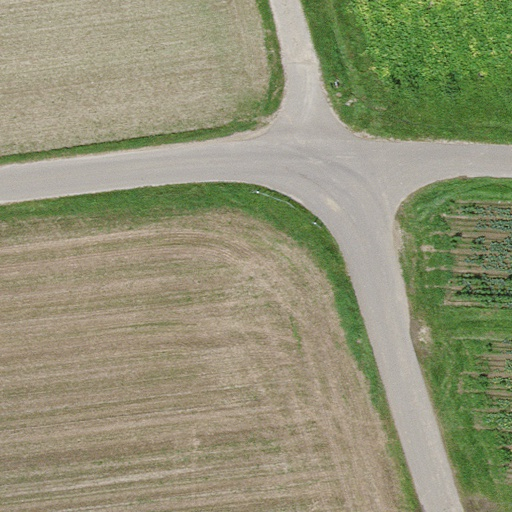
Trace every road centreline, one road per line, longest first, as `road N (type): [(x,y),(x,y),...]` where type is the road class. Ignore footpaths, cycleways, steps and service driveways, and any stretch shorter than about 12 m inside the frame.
road 1 (unclassified): [(336,159),(446,511)]
road 2 (unclassified): [(336,159),(201,163),(0,188)]
road 3 (unclassified): [(511,163),(336,159)]
road 4 (track): [(336,159),(287,0)]
